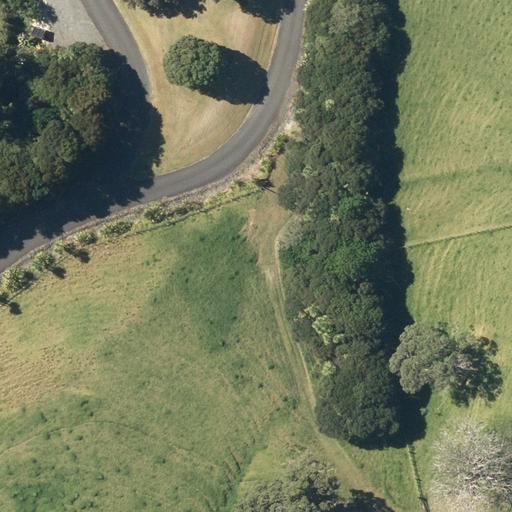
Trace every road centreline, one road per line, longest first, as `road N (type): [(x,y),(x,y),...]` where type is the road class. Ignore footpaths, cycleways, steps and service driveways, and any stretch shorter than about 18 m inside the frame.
road 1 (unclassified): [(82,200),(111,172),(133,124),(131,72),(98,0)]
road 2 (unclassified): [(236,150),(194,176),(82,200)]
road 3 (unclassified): [(294,0),(283,63),(236,150)]
